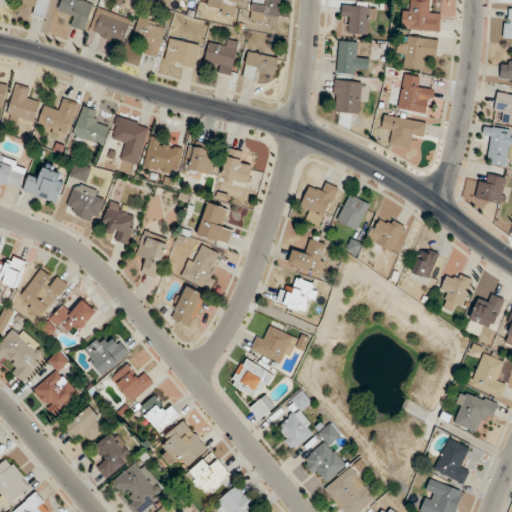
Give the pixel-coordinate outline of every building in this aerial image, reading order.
[(11,0),(0,0),(0,7),(9,10),(11,0)] [(22,0),(31,2),(29,12),(45,16),(49,0),(22,0)] [(61,0),(58,11),(70,15),(67,24),(84,30),(93,3),(83,0),(61,0)] [(236,0),(208,0),(207,10),(234,15),(236,0)] [(268,22),(269,14),(279,15),(281,0),(252,0),(251,20),(268,22)] [(440,10),(430,9),(430,0),(408,0),(408,28),(439,30),(440,10)] [(373,5),(342,5),(342,15),(349,15),(349,34),(373,34),(373,5)] [(132,20),(99,7),(89,31),(122,44),(132,20)] [(167,27),(141,16),(131,37),(143,42),(140,50),(155,57),(167,27)] [(200,44),(170,37),(165,60),(195,67),(200,44)] [(404,68),(424,69),(424,59),(436,60),(437,38),(407,37),(407,44),(398,43),(397,55),(405,55),(404,68)] [(238,42),(221,38),(220,43),(209,41),(205,60),(215,62),(214,70),(231,74),(238,42)] [(339,41),(337,74),(357,75),(358,67),(368,67),(369,55),(359,54),(360,42),(339,41)] [(256,70),(275,75),(279,58),(249,51),(243,76),(254,78),(256,70)] [(511,79),(511,59),(511,61),(501,61),(501,79),(511,79)] [(362,82),(335,79),(332,110),(359,113),(362,82)] [(8,81),(0,80),(0,106),(3,107),(8,81)] [(40,101),(30,98),(33,88),(16,83),(6,117),(33,125),(40,101)] [(428,114),(433,89),(403,83),(398,107),(428,114)] [(503,112),(502,121),(511,123),(511,94),(497,92),(494,110),(503,112)] [(45,102),(36,128),(68,138),(79,102),(60,96),(57,106),(45,102)] [(101,110),(81,105),(74,139),(104,146),(109,124),(98,122),(101,110)] [(389,143),(410,147),(412,138),(422,140),(425,122),(384,114),(381,129),(392,131),(389,143)] [(149,125),(118,116),(111,138),(123,141),(118,158),(137,164),(149,125)] [(488,164),(510,166),(511,147),(511,128),(485,126),(484,135),(491,136),(488,164)] [(176,174),(183,144),(150,137),(143,166),(176,174)] [(214,176),(214,148),(191,148),(191,176),(214,176)] [(246,188),(253,165),(242,162),(245,152),(229,148),(219,180),(246,188)] [(27,162),(0,155),(0,183),(20,188),(27,162)] [(70,175),(85,182),(91,167),(76,161),(70,175)] [(23,192),(58,203),(67,173),(44,166),(41,176),(29,173),(23,192)] [(475,196),(501,204),(508,179),(489,173),(487,182),(480,180),(475,196)] [(300,205),(309,210),(305,219),(319,226),(338,188),(325,181),(320,191),(310,185),(300,205)] [(96,221),(106,194),(75,183),(65,210),(96,221)] [(370,204),(351,193),(336,220),(356,230),(370,204)] [(126,243),(139,212),(111,201),(102,223),(113,228),(109,237),(126,243)] [(228,244),(232,229),(222,227),(228,208),(207,202),(198,235),(228,244)] [(406,228),(382,214),(369,239),(392,252),(406,228)] [(141,272),(158,276),(168,238),(143,232),(136,258),(144,260),(141,272)] [(294,245),(288,264),(319,275),(330,245),(310,237),(305,249),(294,245)] [(211,270),(218,252),(202,246),(200,252),(192,249),(182,278),(211,289),(217,272),(211,270)] [(429,280),(439,254),(422,246),(411,273),(429,280)] [(6,263),(0,261),(0,282),(17,286),(24,259),(8,256),(6,263)] [(68,284),(55,274),(54,275),(43,266),(18,298),(42,317),(68,284)] [(453,311),(456,304),(463,306),(473,280),(448,270),(439,293),(448,296),(443,307),(453,311)] [(309,312),(317,283),(296,278),(293,287),(282,285),(277,304),(309,312)] [(206,295),(186,285),(170,317),(190,326),(206,295)] [(504,299),(491,294),(488,302),(477,299),(470,320),(493,328),(504,299)] [(98,310),(84,298),(70,312),(62,305),(42,327),(48,333),(56,324),(72,338),(98,310)] [(14,310),(4,306),(0,314),(0,333),(2,335),(14,310)] [(511,314),(501,339),(511,343),(511,314)] [(258,332),(251,351),(280,361),(283,354),(291,357),(294,348),(304,351),(309,339),(271,325),(267,335),(258,332)] [(24,331),(20,336),(12,329),(0,343),(0,355),(12,366),(9,369),(23,381),(43,357),(34,349),(38,343),(24,331)] [(108,343),(103,336),(83,350),(101,375),(129,354),(117,336),(108,343)] [(56,370),(33,390),(55,415),(80,394),(59,370),(69,362),(59,351),(48,360),(56,370)] [(469,384),(500,397),(506,384),(496,380),(505,360),(483,351),(469,384)] [(230,383),(257,400),(273,374),(246,357),(230,383)] [(140,367),(135,372),(126,363),(111,378),(134,402),(154,382),(140,367)] [(289,398),(297,410),(275,427),(292,450),(315,433),(300,412),(313,403),(302,388),(289,398)] [(491,420),(497,402),(462,390),(452,423),(476,431),(481,417),(491,420)] [(178,414),(156,392),(138,410),(160,432),(178,414)] [(274,405),(264,395),(250,408),(260,418),(274,405)] [(108,424),(89,404),(66,427),(78,439),(85,433),(92,440),(108,424)] [(185,467),(209,449),(185,419),(162,437),(168,446),(160,453),(171,466),(179,460),(185,467)] [(346,465),(329,445),(342,434),(331,422),(318,433),(325,440),(302,460),(324,485),(346,465)] [(105,461),(98,466),(106,477),(134,456),(114,430),(93,446),(105,461)] [(434,471),(463,484),(470,469),(461,465),(469,447),(449,438),(434,471)] [(208,496),(231,472),(210,451),(186,476),(208,496)] [(0,500),(3,506),(31,489),(12,457),(0,464),(0,500)] [(134,511),(142,511),(166,494),(140,460),(111,481),(134,511)] [(358,511),(376,498),(350,466),(323,488),(342,511),(358,511)] [(454,511),(461,489),(429,479),(419,511),(454,511)] [(219,511),(250,511),(248,509),(255,503),(237,483),(213,504),(219,511)] [(52,511),(38,492),(11,511),(52,511)] [(156,511),(177,511),(167,501),(156,511)]
